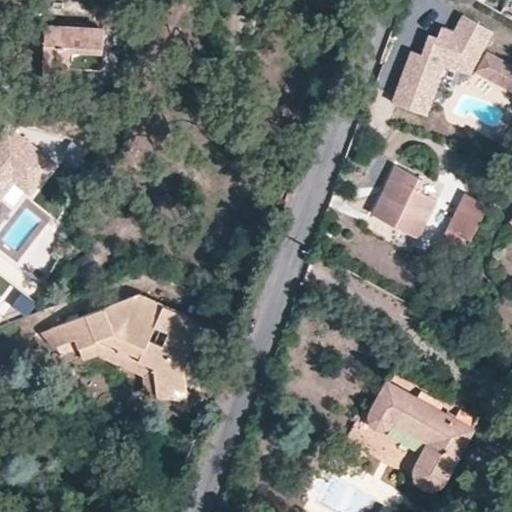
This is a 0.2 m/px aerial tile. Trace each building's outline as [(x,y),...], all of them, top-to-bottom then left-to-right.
[(414,52),(396,103),(430,116),(448,66),(473,75),(497,33),(467,16),(457,32),(444,28),(440,39),(432,36),(425,55),(414,52)] [(103,68),(106,30),(46,27),(44,65),(74,67),(103,68)] [(511,68),(488,55),(478,72),(511,91),(511,68)] [(44,65),(43,79),(74,81),(74,67),(44,65)] [(59,163),(12,128),(0,144),(0,217),(21,190),(33,199),(59,163)] [(408,168),(429,177),(439,152),(418,143),(408,168)] [(436,200),(418,191),(423,180),(397,165),(378,204),(372,213),(420,237),(436,200)] [(489,204),(467,194),(450,229),(472,239),(489,204)] [(185,313),(197,289),(152,267),(141,292),(149,297),(185,313)] [(125,353),(128,346),(144,353),(141,361),(155,368),(166,394),(174,393),(194,385),(182,358),(191,341),(179,335),(182,329),(178,326),(185,313),(149,297),(141,292),(49,326),(57,344),(76,337),(80,347),(101,340),(125,353)] [(178,326),(182,329),(179,335),(191,341),(200,321),(185,313),(178,326)] [(57,344),(61,354),(80,347),(76,337),(57,344)] [(141,361),(135,358),(125,353),(101,340),(80,347),(84,357),(99,353),(146,376),(156,399),(166,394),(155,368),(141,361)] [(141,361),(144,353),(128,346),(125,353),(135,358),(141,361)] [(390,426),(395,421),(431,441),(417,467),(417,471),(417,475),(419,479),(422,482),(426,485),(431,486),(435,485),(439,484),(444,481),(447,477),(474,428),(387,382),(372,410),(371,414),(371,419),(373,424),(379,427),(385,428),(390,426)] [(197,393),(194,385),(174,393),(166,394),(169,400),(197,393)]
